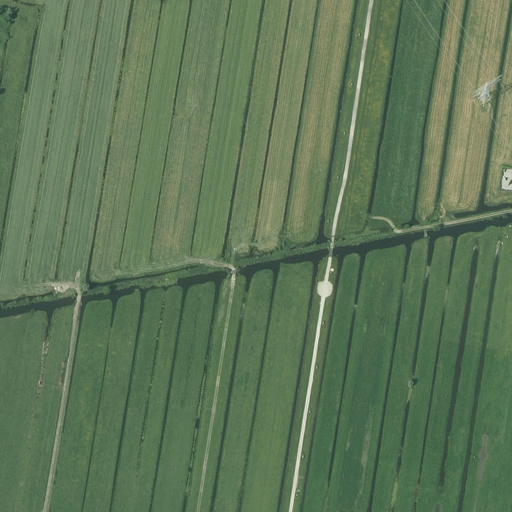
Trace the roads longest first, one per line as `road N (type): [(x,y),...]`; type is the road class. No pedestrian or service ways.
road 1 (track): [(370,0),(290,511)]
road 2 (track): [(198,511),(230,264),(277,0)]
road 3 (track): [(15,278),(72,284),(77,295),(44,511)]
road 4 (track): [(317,247),(35,300)]
